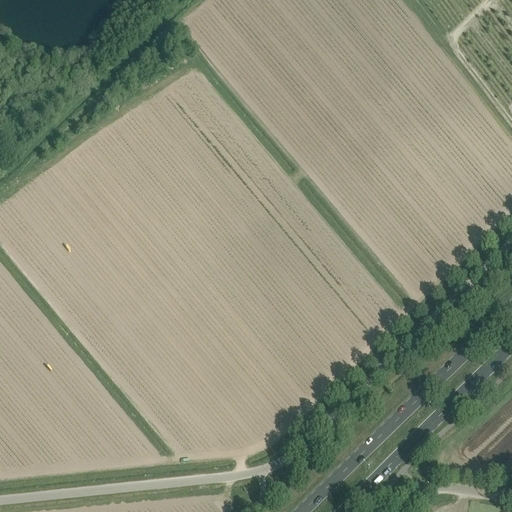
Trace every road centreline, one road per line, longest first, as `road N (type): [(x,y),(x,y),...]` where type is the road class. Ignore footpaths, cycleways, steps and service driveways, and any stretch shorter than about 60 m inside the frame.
road 1 (unclassified): [(0,500),(233,476),(279,463),(511,241)]
road 2 (primary): [(511,307),(301,511)]
road 3 (primary): [(348,511),(511,348)]
